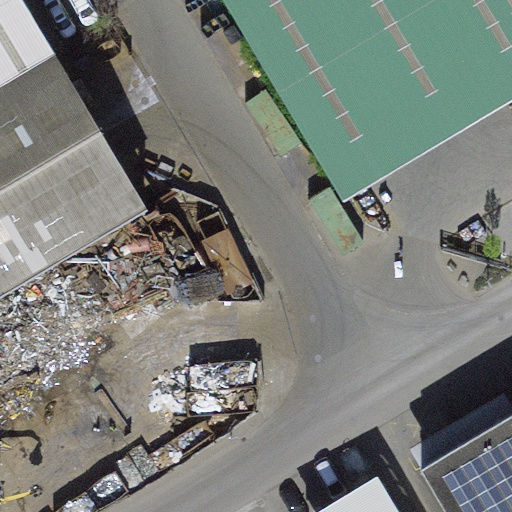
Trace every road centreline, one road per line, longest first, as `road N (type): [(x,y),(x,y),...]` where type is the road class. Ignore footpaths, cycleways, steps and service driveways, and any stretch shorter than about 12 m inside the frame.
road 1 (residential): [(147,0),(378,392)]
road 2 (residential): [(177,511),(378,392)]
road 3 (residential): [(378,392),(511,313)]
